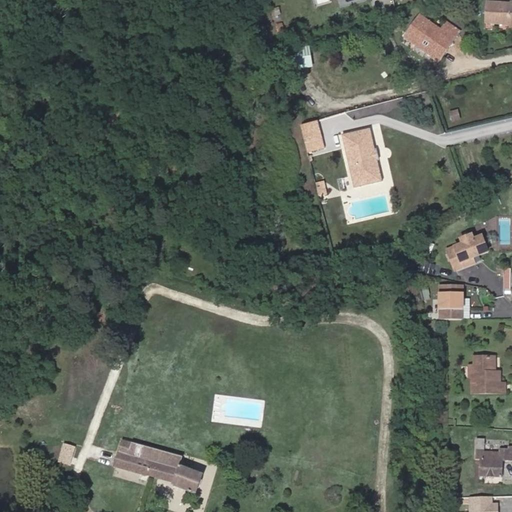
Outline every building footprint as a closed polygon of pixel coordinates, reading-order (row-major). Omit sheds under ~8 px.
[(511,7),(511,4),(486,2),(484,23),(510,24),(510,29),(511,28),(511,7)] [(451,44),(459,32),(445,23),(441,29),(440,32),(432,26),(434,23),(421,14),(405,37),(432,56),(444,39),(451,44)] [(441,29),(434,23),(432,26),(440,32),(441,29)] [(439,61),(451,44),(444,39),(432,56),(439,61)] [(309,58),(307,44),(297,45),(299,60),(309,58)] [(459,119),(457,111),(451,113),(453,121),(459,119)] [(322,139),(317,121),(300,126),(305,144),(322,139)] [(383,182),(378,161),(379,161),(377,149),(375,149),(370,128),(342,135),(354,189),(383,182)] [(324,149),(322,139),(305,144),(308,153),(324,149)] [(327,195),(323,181),(316,183),(319,196),(327,195)] [(472,258),(487,252),(481,237),(473,240),(471,236),(461,240),(462,245),(447,251),(455,270),(474,262),(472,258)] [(462,320),(462,286),(440,286),(440,320),(462,320)] [(500,384),(500,376),(495,376),(494,373),(495,357),(475,357),(475,366),(470,366),(470,378),(472,377),(472,393),(505,392),(505,384),(500,384)] [(501,477),(502,461),(511,461),(511,448),(508,448),(508,449),(500,449),(500,453),(484,452),(485,439),(476,439),(475,463),(481,463),(480,476),(501,477)] [(202,474),(176,465),(178,458),(131,444),(123,441),(115,466),(141,473),(148,475),(149,475),(174,484),(173,486),(194,494),(202,474)] [(60,461),(73,464),(77,445),(64,442),(60,461)] [(146,482),(148,475),(141,473),(139,479),(146,482)] [(492,498),(470,498),(470,511),(497,511),(498,505),(492,505),(492,498)]
